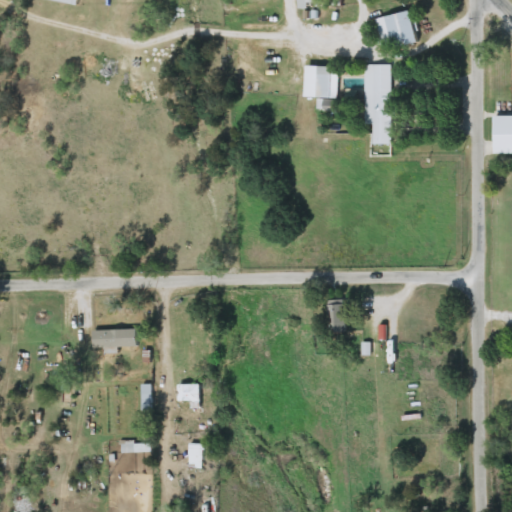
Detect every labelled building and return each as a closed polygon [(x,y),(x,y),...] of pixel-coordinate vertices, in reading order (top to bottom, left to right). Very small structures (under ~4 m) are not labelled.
[(375,18),(409,11),(416,42),(382,50),(375,18)] [(317,110),(317,67),(336,67),(336,110),(317,110)] [(390,75),(390,144),(372,144),(372,124),(364,124),(364,75),(390,75)] [(511,116),(511,154),(493,154),(493,116),(511,116)] [(344,333),(327,333),(327,301),(344,300),(344,333)] [(136,331),(136,348),(92,348),(92,331),(136,331)] [(177,384),(199,384),(199,402),(177,402),(177,384)] [(142,410),(141,385),(150,385),(150,410),(142,410)] [(188,468),(188,443),(202,443),(202,468),(188,468)] [(122,444),(150,444),(150,452),(122,452),(122,444)]
